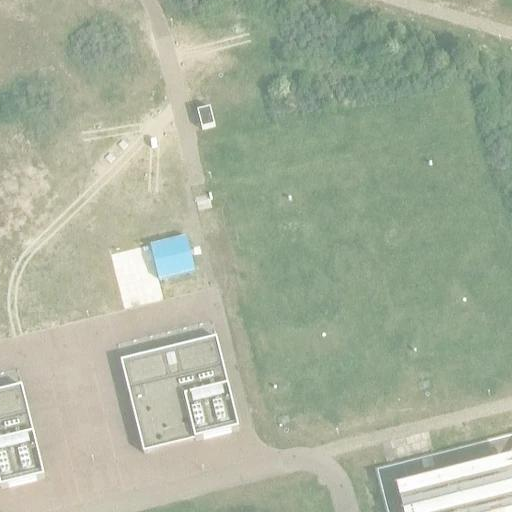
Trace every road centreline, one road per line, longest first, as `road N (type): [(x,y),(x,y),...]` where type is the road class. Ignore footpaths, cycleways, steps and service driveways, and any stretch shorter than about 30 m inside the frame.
road 1 (unknown): [(154,0),(172,49),(200,196)]
road 2 (track): [(394,0),(511,35)]
